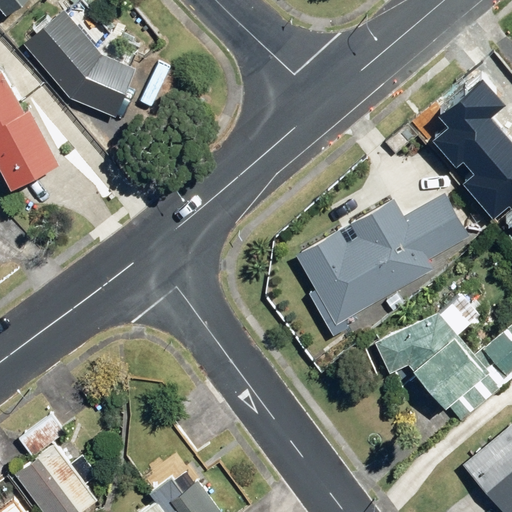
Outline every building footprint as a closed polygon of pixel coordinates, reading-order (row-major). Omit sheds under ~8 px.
[(33,38),(78,92),(124,110),(143,62),(113,50),(74,3),(33,38)] [(0,65),(0,134),(24,181),(69,158),(18,57),(0,65)] [(501,107),(479,81),(438,116),(450,130),(436,142),(468,181),(465,184),(494,219),(511,205),(511,206),(511,143),(489,117),(501,107)] [(121,137),(93,103),(84,111),(112,144),(121,137)] [(290,248),(328,322),(430,270),(424,258),(466,236),(442,190),(397,213),(389,198),(290,248)] [(399,366),(402,371),(431,405),(439,399),(459,422),(511,375),(511,326),(503,316),(465,350),(451,334),(475,314),(454,289),(428,311),(367,339),(383,372),(399,366)] [(511,511),(511,424),(464,465),(504,511),(511,511)] [(22,464),(54,511),(77,511),(101,496),(61,437),(22,464)] [(145,511),(241,511),(211,467),(188,483),(180,472),(159,486),(167,498),(145,511)] [(0,511),(11,511),(0,495),(0,511)]
